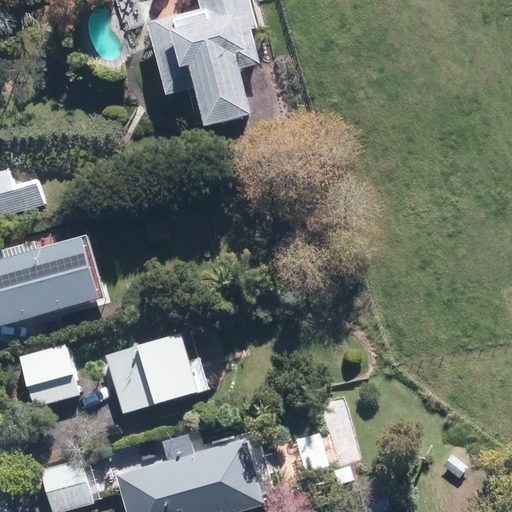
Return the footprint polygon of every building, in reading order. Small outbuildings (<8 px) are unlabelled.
[(268,66),(248,0),(204,0),(208,10),(149,28),(169,94),(201,85),(214,129),(265,113),(252,71),(268,66)] [(18,185),(15,171),(0,174),(0,218),(48,207),(42,180),(18,185)] [(92,240),(0,264),(0,297),(8,329),(109,302),(92,240)] [(189,334),(108,357),(124,417),(206,395),(189,334)] [(69,343),(25,356),(41,409),(85,396),(69,343)] [(257,433),(122,475),(133,511),(246,511),(279,502),(257,433)] [(89,459),(45,470),(55,511),(70,511),(100,505),(89,459)]
